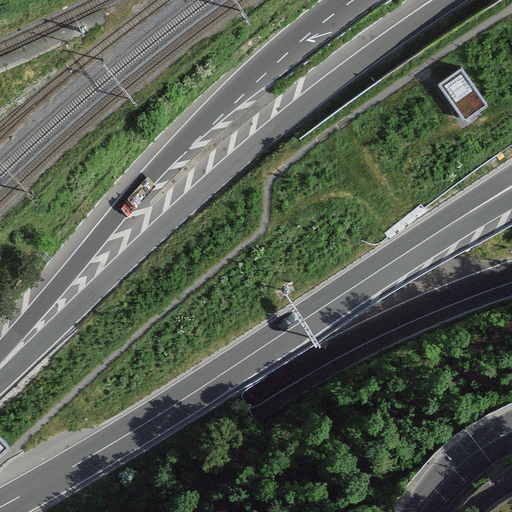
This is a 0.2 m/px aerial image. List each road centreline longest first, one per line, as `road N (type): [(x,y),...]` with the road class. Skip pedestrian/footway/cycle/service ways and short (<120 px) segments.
road 1 (motorway): [(511,35),(278,199),(0,445)]
road 2 (motorway): [(37,511),(218,335),(511,104)]
road 3 (motorway): [(448,0),(229,165),(0,373)]
road 4 (motorway): [(0,507),(440,231)]
road 5 (motorway): [(351,0),(204,118),(0,358)]
road 6 (motorway): [(76,511),(320,358),(511,274)]
road 7 (primary): [(421,511),(458,466),(511,431)]
